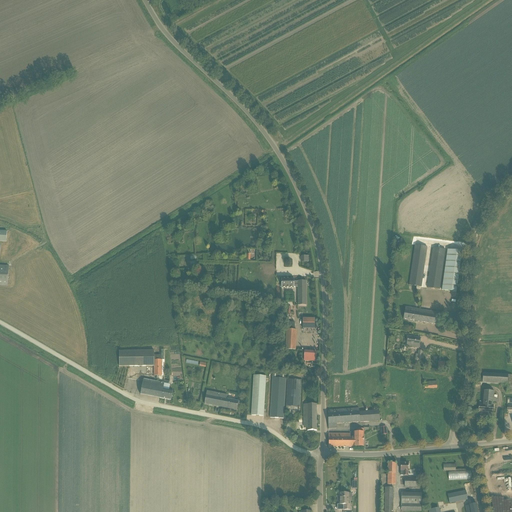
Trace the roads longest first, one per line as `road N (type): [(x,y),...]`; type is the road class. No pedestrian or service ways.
road 1 (unclassified): [(320,453),(321,297),(296,192),(255,123),(145,0)]
road 2 (unclassified): [(0,322),(131,398),(266,428),(299,450),(320,453)]
road 3 (unclassified): [(452,446),(466,373),(469,252),(487,209),(511,188)]
road 4 (unclassified): [(320,453),(452,446)]
